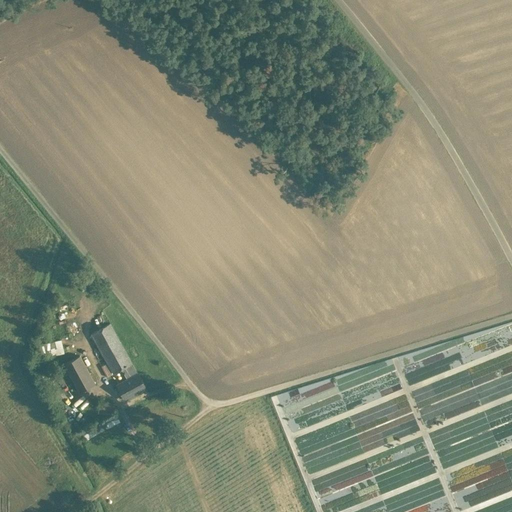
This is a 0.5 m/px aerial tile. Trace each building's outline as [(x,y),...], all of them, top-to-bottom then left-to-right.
[(82,342),(69,299),(60,302),(72,345),(82,342)] [(125,349),(110,323),(91,333),(106,360),(125,349)] [(44,342),(45,354),(65,352),(63,339),(44,342)] [(125,349),(106,360),(113,373),(121,369),(132,363),(125,349)] [(80,355),(64,364),(79,392),(95,383),(80,355)] [(132,363),(121,369),(127,379),(137,374),(132,363)] [(127,379),(117,385),(125,400),(146,388),(138,373),(137,374),(127,379)] [(107,401),(99,405),(106,417),(113,412),(107,401)]
